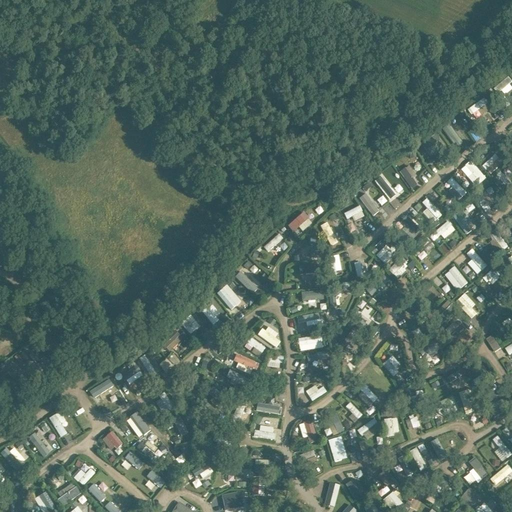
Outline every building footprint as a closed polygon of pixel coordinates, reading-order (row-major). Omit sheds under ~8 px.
[(511,82),(508,77),(493,88),(497,94),(502,90),(505,94),(511,89),(511,82)] [(477,124),(483,120),(479,115),(485,111),(478,101),(467,108),(477,124)] [(458,113),(457,123),(465,124),(465,114),(458,113)] [(447,123),(440,129),(458,147),(464,141),(447,123)] [(436,133),(420,142),(428,156),(444,146),(436,133)] [(409,189),(416,184),(413,178),(415,176),(408,165),(398,171),(409,189)] [(460,169),(455,173),(461,180),(466,176),(460,169)] [(383,174),(373,181),(388,200),(397,192),(383,174)] [(446,181),(454,191),(459,187),(451,177),(446,181)] [(447,191),(455,197),(461,190),(458,188),(455,192),(450,187),(447,191)] [(483,189),(474,197),(485,211),(490,207),(485,202),(490,197),(483,189)] [(365,192),(358,198),(372,217),(380,211),(365,192)] [(427,198),(421,201),(429,214),(434,211),(427,198)] [(391,203),(385,207),(388,213),(395,209),(391,203)] [(470,203),(464,207),(467,212),(474,207),(470,203)] [(353,216),(355,221),(364,216),(358,204),(343,213),(346,219),(353,216)] [(482,215),(477,207),(469,212),(475,220),(482,215)] [(465,235),(472,230),(459,211),(452,216),(465,235)] [(301,231),(311,224),(302,212),(285,224),(291,232),(298,227),(301,231)] [(326,221),(319,225),(329,246),(336,242),(326,221)] [(434,230),(440,238),(454,229),(448,221),(434,230)] [(354,230),(349,233),(352,241),(358,238),(354,230)] [(277,233),(261,247),(266,252),(281,238),(277,233)] [(498,241),(502,249),(507,246),(504,239),(498,241)] [(382,261),(389,252),(382,246),(374,256),(382,261)] [(477,266),(482,262),(471,248),(465,254),(470,260),(467,263),(476,274),(481,270),(477,266)] [(421,260),(427,255),(423,251),(417,256),(421,260)] [(333,270),(339,270),(336,255),(324,257),(327,278),(334,277),(333,270)] [(401,258),(387,268),(395,278),(408,267),(401,258)] [(408,270),(415,266),(412,260),(405,264),(408,270)] [(295,279),(310,279),(309,266),(295,266),(295,279)] [(453,266),(442,275),(457,291),(467,282),(453,266)] [(257,288),(238,271),(233,277),(251,294),(257,288)] [(485,291),(490,287),(486,282),(481,286),(485,291)] [(230,311),(240,301),(225,284),(214,293),(230,311)] [(420,299),(429,301),(430,295),(434,296),(436,287),(424,284),(420,299)] [(475,285),(468,290),(475,298),(481,294),(475,285)] [(329,287),(329,306),(337,305),(336,287),(329,287)] [(312,300),(311,291),(298,291),(298,300),(312,300)] [(454,302),(470,319),(475,313),(470,308),(474,304),(464,293),(454,302)] [(210,323),(220,315),(209,302),(199,311),(210,323)] [(352,322),(362,330),(370,320),(360,313),(352,322)] [(190,335),(199,325),(188,314),(178,324),(190,335)] [(311,324),(317,324),(317,314),(296,315),(297,330),(311,329),(311,324)] [(431,321),(437,327),(442,322),(436,316),(431,321)] [(267,317),(263,323),(269,327),(273,321),(267,317)] [(273,348),(278,342),(273,338),(276,333),(266,326),(263,331),(258,328),(254,334),(273,348)] [(447,345),(453,341),(449,335),(443,339),(447,345)] [(244,344),(251,346),(248,352),(258,356),(263,345),(247,338),(244,344)] [(298,350),(320,349),(319,338),(298,340),(298,350)] [(430,343),(418,347),(421,355),(433,351),(430,343)] [(323,352),(306,354),(307,362),(324,359),(323,352)] [(151,353),(141,358),(150,379),(160,375),(151,353)] [(249,368),(253,370),(256,364),(232,353),(228,361),(234,363),(232,368),(247,374),(249,368)] [(382,363),(392,377),(398,372),(395,368),(400,365),(393,355),(382,363)] [(281,367),(281,357),(269,356),(268,366),(281,367)] [(163,370),(170,367),(167,360),(160,363),(163,370)] [(479,377),(489,368),(485,362),(474,371),(479,377)] [(136,364),(121,375),(133,391),(145,382),(141,377),(143,375),(136,364)] [(382,391),(393,385),(383,369),(375,373),(378,379),(375,380),(382,391)] [(224,370),(221,376),(230,380),(233,373),(224,370)] [(230,381),(222,378),(221,379),(235,384),(238,376),(233,374),(230,381)] [(95,389),(101,400),(119,390),(113,380),(95,389)] [(310,400),(325,394),(320,382),(305,389),(310,400)] [(370,401),(375,397),(363,383),(358,388),(370,401)] [(411,392),(414,404),(425,401),(421,389),(411,392)] [(396,401),(403,399),(400,392),(394,394),(396,401)] [(158,402),(164,413),(175,407),(169,396),(158,402)] [(449,410),(448,406),(454,405),(453,398),(437,401),(439,412),(449,410)] [(507,411),(511,407),(511,402),(510,400),(503,404),(507,411)] [(255,411),(277,414),(279,406),(256,402),(255,411)] [(349,402),(344,406),(357,419),(362,415),(349,402)] [(64,427),(69,424),(61,411),(48,419),(60,438),(68,433),(64,427)] [(141,437),(152,429),(139,411),(128,419),(141,437)] [(335,412),(324,417),(332,435),(343,431),(335,412)] [(400,434),(397,417),(384,419),(387,436),(400,434)] [(359,434),(378,423),(374,418),(356,429),(359,434)] [(476,424),(478,429),(487,425),(485,420),(476,424)] [(301,437),(307,436),(308,439),(315,437),(311,421),(298,424),(301,437)] [(254,436),(272,439),(274,427),(260,425),(259,430),(255,430),(254,436)] [(104,438),(113,451),(124,444),(115,431),(104,438)] [(498,435),(492,439),(498,448),(494,451),(501,461),(511,454),(498,435)] [(431,443),(434,447),(444,441),(442,437),(431,443)] [(341,460),(340,455),(345,454),(342,441),(336,442),(335,438),(328,440),(333,462),(341,460)] [(44,457),(50,451),(40,439),(34,444),(44,457)] [(137,447),(148,456),(152,451),(141,442),(137,447)] [(435,452),(448,447),(446,442),(433,447),(435,452)] [(416,446),(409,449),(419,471),(426,467),(416,446)] [(25,462),(16,447),(10,452),(7,448),(1,452),(13,470),(25,462)] [(317,457),(324,455),(322,447),(298,454),(302,467),(319,461),(317,457)] [(126,458),(140,469),(145,463),(132,452),(126,458)] [(177,459),(181,465),(187,461),(183,455),(177,459)] [(406,455),(398,458),(405,476),(413,473),(406,455)] [(474,457),(468,461),(473,470),(464,476),(470,484),(475,480),(477,482),(487,476),(474,457)] [(208,463),(197,469),(199,474),(211,468),(208,463)] [(511,471),(508,465),(489,478),(493,485),(511,471)] [(93,475),(85,467),(74,477),(81,486),(93,475)] [(204,478),(215,472),(213,468),(201,474),(204,478)] [(147,476),(161,489),(167,482),(153,469),(147,476)] [(387,469),(378,475),(384,486),(394,480),(387,469)] [(197,488),(203,484),(200,478),(194,482),(197,488)] [(353,497),(359,493),(350,480),(344,484),(353,497)] [(323,504),(334,507),(339,485),(328,482),(323,504)] [(88,490),(100,503),(107,496),(95,483),(88,490)] [(59,499),(64,505),(81,493),(77,487),(59,499)] [(458,498),(468,508),(479,497),(469,487),(458,498)] [(244,507),(241,491),(223,494),(225,510),(244,507)] [(37,497),(44,511),(48,511),(56,508),(48,492),(37,497)] [(391,511),(402,511),(406,510),(395,492),(383,499),(391,511)] [(105,505),(109,511),(120,511),(112,500),(105,505)] [(198,511),(180,500),(172,511),(198,511)] [(475,510),(477,511),(490,511),(491,511),(483,502),(475,510)]
